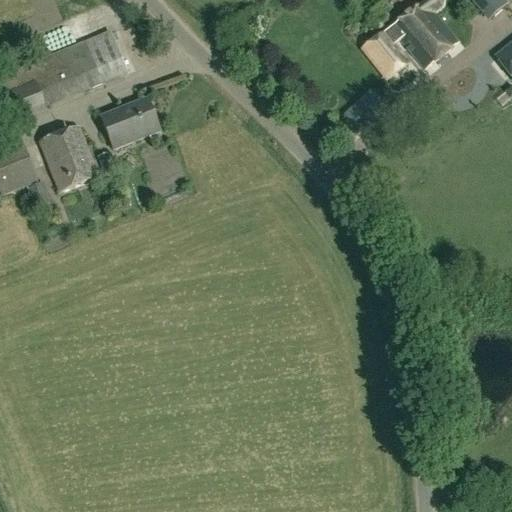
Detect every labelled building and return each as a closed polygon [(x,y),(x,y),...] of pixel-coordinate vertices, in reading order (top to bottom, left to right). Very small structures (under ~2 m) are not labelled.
[(421,0),(421,4),(390,29),(400,42),(424,72),(458,45),(433,15),(441,9),(443,1),(442,0),(421,0)] [(468,0),(488,22),(507,6),(501,0),(468,0)] [(511,14),(427,87),(450,114),(511,60),(511,14)] [(386,83),(410,64),(396,46),(400,42),(390,29),(361,52),(386,83)] [(8,124),(101,86),(127,75),(110,34),(0,79),(0,118),(5,117),(8,124)] [(371,93),(344,118),(357,131),(383,106),(371,93)] [(147,101),(100,120),(113,151),(160,133),(147,101)] [(38,144),(59,196),(98,180),(78,129),(38,144)] [(21,142),(0,150),(0,197),(37,183),(21,142)] [(98,159),(106,178),(115,174),(107,155),(98,159)]
